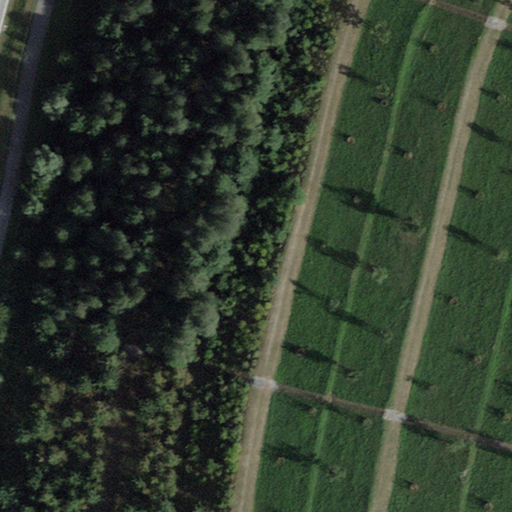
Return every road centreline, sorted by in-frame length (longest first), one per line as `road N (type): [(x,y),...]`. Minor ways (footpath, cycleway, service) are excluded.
road 1 (track): [(381,511),(457,159),(511,0)]
road 2 (track): [(367,0),(270,364),(242,511)]
